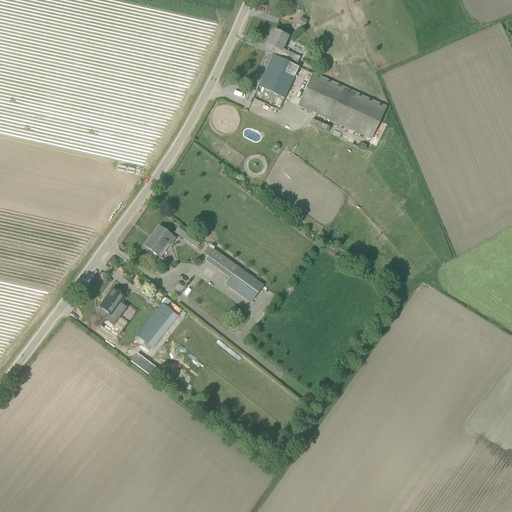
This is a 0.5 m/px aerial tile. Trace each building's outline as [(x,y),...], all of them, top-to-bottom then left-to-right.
[(270,47),(267,53),(267,54),(296,67),(300,58),(282,50),(288,38),(274,32),(274,34),(272,33),(269,38),(271,39),(268,46),(270,47)] [(258,88),(253,99),(278,111),(298,68),(296,67),(267,54),(252,85),(258,88)] [(386,108),(327,80),(313,74),(297,107),(371,141),(386,108)] [(197,248),(202,242),(180,227),(176,233),(197,248)] [(174,239),(158,228),(144,247),(158,257),(167,245),(169,246),(174,239)] [(250,304),(255,298),(263,287),(213,250),(205,261),(229,278),(224,285),(250,304)] [(124,298),(113,290),(99,308),(111,316),(124,298)] [(152,349),(178,317),(166,308),(163,305),(137,337),(152,349)] [(158,373),(140,360),(135,367),(152,380),(158,373)]
